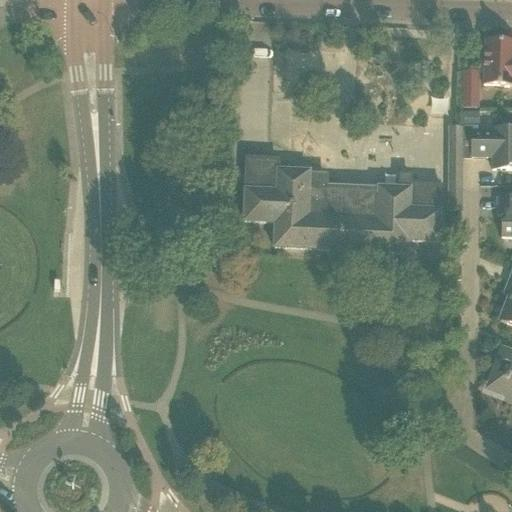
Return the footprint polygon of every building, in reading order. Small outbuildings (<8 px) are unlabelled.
[(511,44),(485,43),(484,88),(511,88),(511,44)] [(479,94),(462,94),(462,110),(479,110),(479,94)] [(464,113),(463,126),(478,126),(479,113),(468,113),(464,113)] [(463,163),(463,129),(449,129),(448,214),(462,214),(463,163)] [(492,172),(511,171),(511,129),(491,130),(491,132),(472,133),(472,159),(487,159),(487,157),(492,157),(492,172)] [(408,243),(439,244),(441,214),(442,214),(442,212),(441,212),(442,188),(411,187),(411,178),(400,177),(400,190),(378,189),(378,192),(327,190),(327,182),(310,181),(310,173),(277,172),(278,162),(247,161),(246,192),(244,224),(275,226),(274,250),(408,256),(408,243)] [(497,217),(506,218),(506,222),(501,226),(501,240),(511,239),(511,199),(497,199),(497,217)] [(511,277),(508,287),(511,288),(511,292),(500,323),(511,327),(511,277)] [(511,355),(502,351),(492,378),(507,384),(503,396),(511,399),(511,355)]
